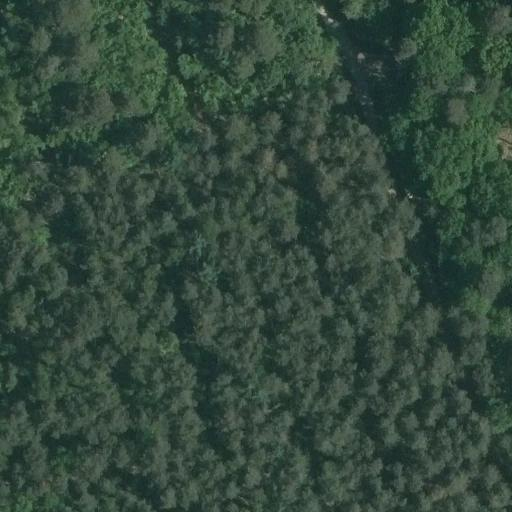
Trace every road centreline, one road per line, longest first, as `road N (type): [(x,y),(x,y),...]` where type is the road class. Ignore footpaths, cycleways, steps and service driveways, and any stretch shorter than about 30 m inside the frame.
road 1 (track): [(511,509),(349,63),(314,0)]
road 2 (track): [(349,63),(0,197)]
